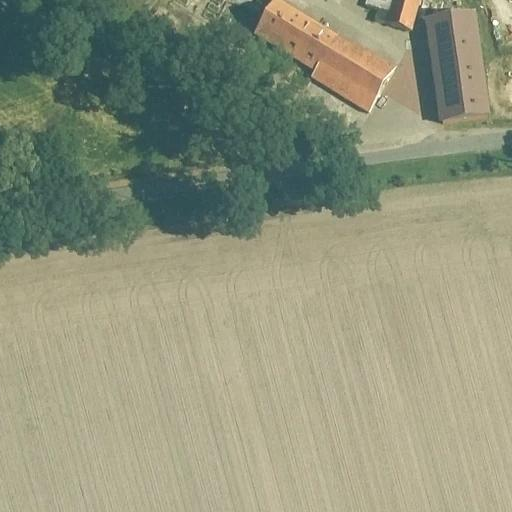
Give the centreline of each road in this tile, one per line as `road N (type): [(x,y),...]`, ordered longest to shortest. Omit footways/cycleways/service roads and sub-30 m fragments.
road 1 (unclassified): [(511,141),(0,209)]
road 2 (track): [(264,172),(41,0)]
